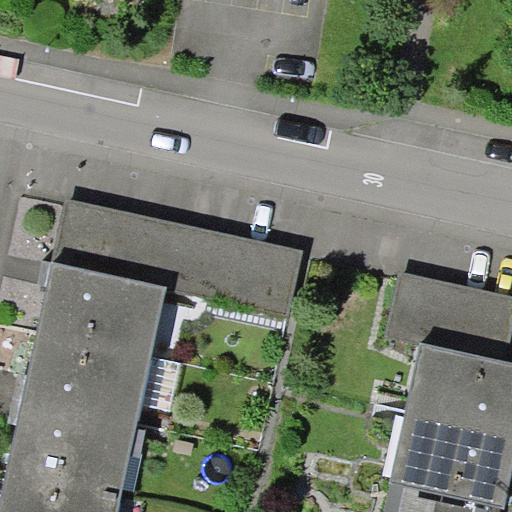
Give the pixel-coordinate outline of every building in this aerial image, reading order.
[(305,250),(68,201),(58,255),(299,307),(305,250)] [(132,511),(177,295),(66,269),(13,511),(132,511)] [(511,294),(400,272),(388,331),(511,354),(511,294)] [(511,359),(426,344),(399,480),(511,504),(511,359)] [(505,511),(506,508),(410,489),(405,511),(505,511)]
